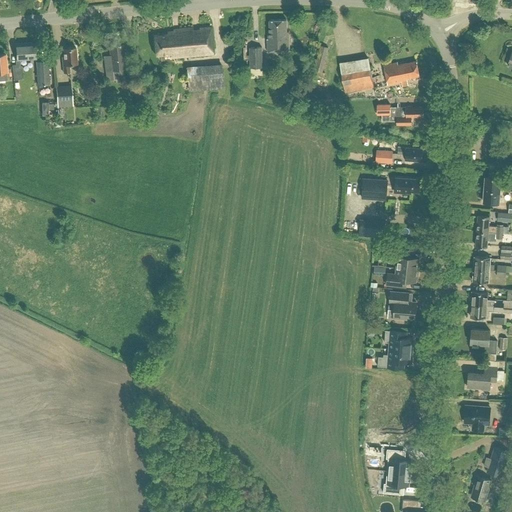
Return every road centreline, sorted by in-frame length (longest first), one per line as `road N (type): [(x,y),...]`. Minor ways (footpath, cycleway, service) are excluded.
road 1 (tertiary): [(453,511),(430,453),(452,109),(450,67),(435,29)]
road 2 (tertiary): [(0,24),(190,4)]
